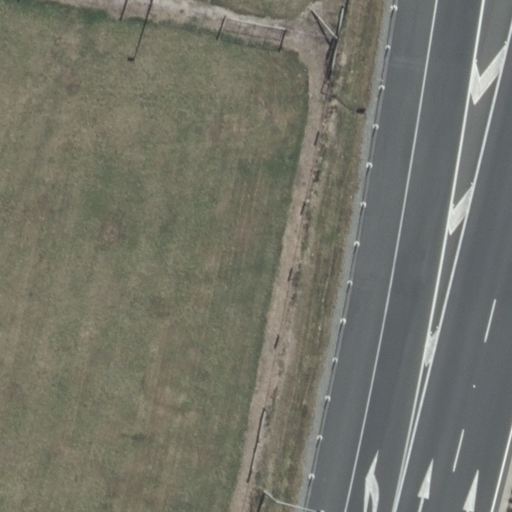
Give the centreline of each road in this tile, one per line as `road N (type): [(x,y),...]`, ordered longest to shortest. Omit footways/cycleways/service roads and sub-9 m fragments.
road 1 (trunk): [(371,511),(456,0)]
road 2 (trunk): [(442,511),(511,223)]
